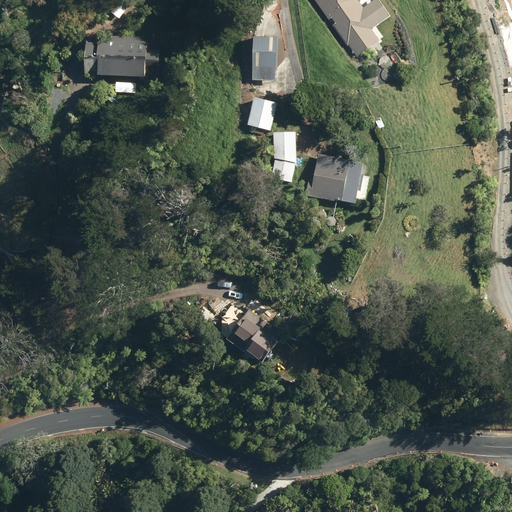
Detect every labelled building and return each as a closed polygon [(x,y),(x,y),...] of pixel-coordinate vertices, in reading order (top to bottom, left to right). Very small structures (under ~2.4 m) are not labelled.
[(349,47),(358,59),(381,42),(373,31),(391,17),(380,1),(314,1),(329,22),(332,20),(336,26),(333,28),(347,48),(349,47)] [(147,41),(99,34),(97,40),(81,39),(72,62),(77,78),(135,88),(141,82),(155,83),(158,47),(145,45),(147,41)] [(278,40),(254,39),(253,83),(277,84),(278,40)] [(278,105),(255,100),(249,127),(272,132),(278,105)] [(298,135),(276,134),(274,176),(296,177),(298,135)] [(348,168),(349,162),(319,157),(314,187),(311,186),(309,198),(365,208),(370,177),(363,176),(364,171),(348,168)] [(279,344),(272,338),(277,332),(272,328),(267,333),(262,329),(274,317),(251,296),(247,300),(244,297),(240,302),(245,307),(240,312),(246,318),(238,327),(236,325),(227,335),(232,340),(227,344),(241,357),(245,352),(261,366),(272,354),(271,353),(279,344)]
